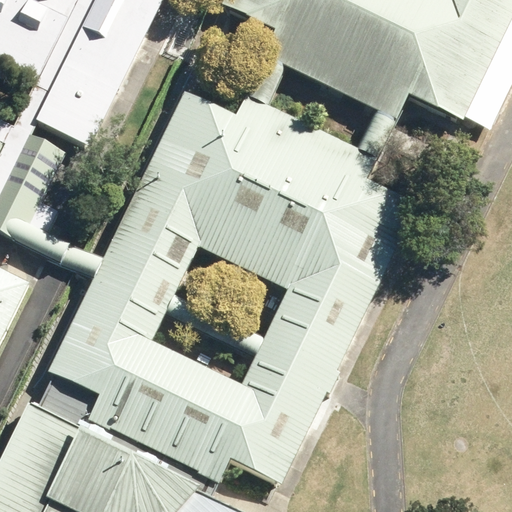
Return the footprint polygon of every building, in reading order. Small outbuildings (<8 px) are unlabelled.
[(44,81),(53,85),(36,123),(93,152),(165,0),(0,0),(0,59),(35,76),(44,81)] [(511,0),(219,0),(217,5),(237,13),(243,0),(511,0),(454,125),(461,128),(467,116),(511,21),(511,0)] [(290,60),(380,102),(397,66),(414,74),(401,100),(454,125),(511,0),(243,0),(237,13),(276,32),(298,43),(290,60)] [(511,80),(511,21),(467,116),(489,129),(511,80)] [(298,43),(276,32),(236,115),(225,137),(236,142),(247,148),(267,106),(290,60),(298,43)] [(358,149),(348,170),(366,178),(401,100),(414,74),(397,66),(380,102),(358,149)] [(0,232),(96,280),(106,260),(89,251),(65,240),(48,231),(0,208),(0,202),(5,192),(41,209),(43,204),(66,156),(28,137),(36,123),(53,85),(44,81),(35,76),(11,125),(3,142),(0,140),(0,232)] [(267,106),(247,148),(236,142),(225,137),(236,115),(185,92),(106,260),(96,280),(51,378),(0,480),(0,511),(239,511),(217,498),(232,464),(279,485),(325,395),(329,398),(339,379),(335,375),(417,204),(366,178),(348,170),(358,149),(267,106)] [(0,140),(3,142),(11,125),(0,119),(0,140)] [(511,340),(511,190),(418,390),(476,417),(511,340)] [(41,209),(5,192),(0,202),(0,208),(48,231),(57,211),(43,204),(41,209)] [(0,356),(39,282),(0,261),(0,356)]
